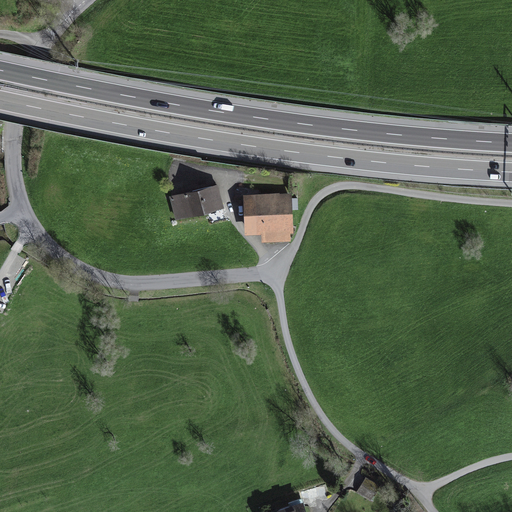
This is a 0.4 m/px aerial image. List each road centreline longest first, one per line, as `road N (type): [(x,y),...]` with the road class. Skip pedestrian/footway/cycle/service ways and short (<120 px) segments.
road 1 (motorway): [(511,142),(263,118),(0,69)]
road 2 (motorway): [(0,100),(305,154),(511,172)]
road 3 (unclassified): [(276,273),(289,345),(316,408),(343,440),(422,492),(432,511)]
road 4 (unclassified): [(511,203),(340,185),(314,201),(276,273)]
road 5 (residential): [(23,212),(66,259),(109,280),(276,273)]
road 6 (residential): [(81,3),(33,62),(24,86),(14,137),(23,212)]
